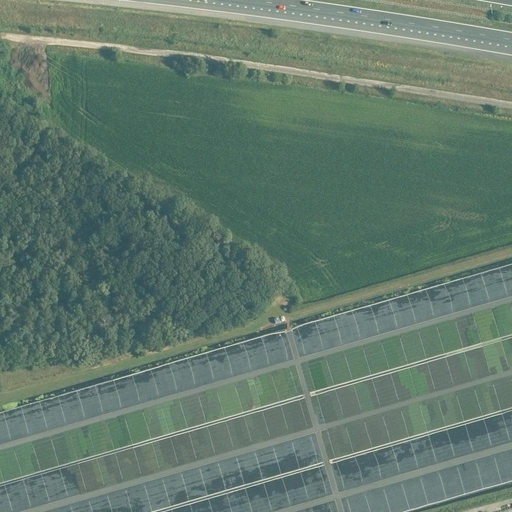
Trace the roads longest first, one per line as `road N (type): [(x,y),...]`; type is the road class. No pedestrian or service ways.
road 1 (unclassified): [(511,106),(5,35)]
road 2 (motorway): [(248,0),(511,39)]
